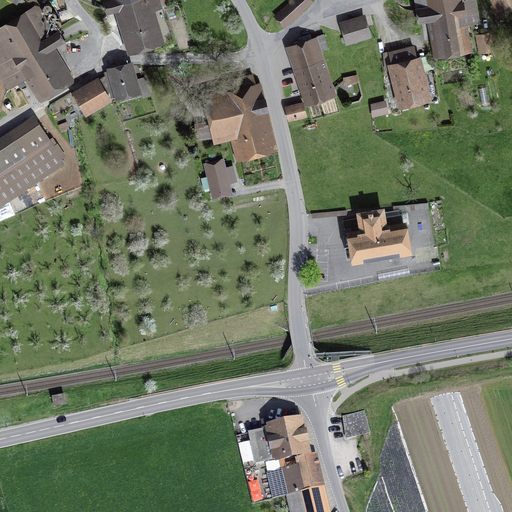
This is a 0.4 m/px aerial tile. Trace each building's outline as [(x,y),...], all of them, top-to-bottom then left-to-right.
[(105,0),(109,13),(121,10),(133,49),(158,41),(148,12),(161,8),(158,0),(105,0)] [(302,10),(294,0),(277,15),(285,24),(302,10)] [(308,0),(293,0),(294,0),(302,10),(311,2),(308,0)] [(462,0),(415,0),(420,21),(434,18),(439,51),(464,47),(460,24),(477,21),(473,0),(462,2),(462,0)] [(511,0),(493,0),(501,14),(511,8),(511,0)] [(31,74),(36,83),(31,87),(37,97),(67,79),(48,49),(62,41),(63,43),(78,39),(68,22),(50,31),(35,7),(0,28),(0,73),(9,88),(31,74)] [(347,41),(369,35),(365,20),(343,27),(347,41)] [(479,50),(493,48),(490,33),(477,35),(479,50)] [(309,99),(334,91),(320,50),(328,48),(324,35),(291,46),(309,99)] [(387,68),(393,67),(417,61),(414,47),(385,54),(387,68)] [(426,96),(417,61),(393,67),(402,102),(426,96)] [(136,90),(129,65),(105,72),(112,97),(136,90)] [(359,73),(343,76),(345,92),(361,89),(359,73)] [(270,145),(252,75),(223,83),(227,96),(208,101),(214,124),(216,134),(217,135),(229,132),(237,159),(243,158),(242,152),(270,145)] [(145,77),(139,79),(143,93),(144,92),(145,96),(150,94),(145,77)] [(98,80),(76,93),(87,111),(108,99),(98,80)] [(385,101),(372,104),(373,114),(387,111),(385,101)] [(303,104),(287,107),(290,118),(306,115),(303,104)] [(0,205),(64,163),(60,158),(65,155),(58,145),(54,148),(36,121),(0,145),(0,205)] [(216,134),(214,124),(197,127),(198,137),(216,134)] [(201,177),(204,189),(210,187),(212,195),(231,190),(223,161),(205,166),(208,176),(201,177)] [(355,259),(408,250),(402,214),(383,217),(382,209),(360,213),(362,225),(358,225),(357,218),(343,220),(344,228),(350,227),(355,259)] [(369,432),(364,411),(343,417),(346,438),(369,432)] [(298,422),(249,433),(256,463),(306,452),(306,451),(305,451),(298,422)] [(281,469),(281,470),(267,473),(273,498),(319,488),(313,458),(298,462),(299,465),(281,469)] [(302,494),(306,511),(322,511),(317,491),(302,494)] [(306,511),(302,494),(288,497),(291,511),(306,511)]
